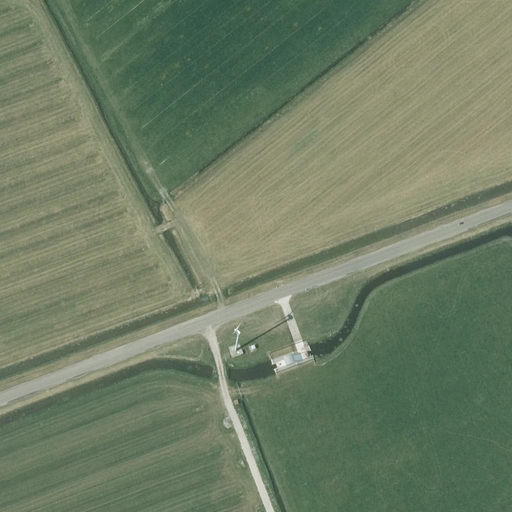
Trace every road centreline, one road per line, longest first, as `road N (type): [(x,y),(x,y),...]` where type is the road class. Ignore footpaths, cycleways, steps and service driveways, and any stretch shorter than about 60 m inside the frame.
road 1 (secondary): [(0,399),(511,205)]
road 2 (track): [(204,322),(270,511)]
